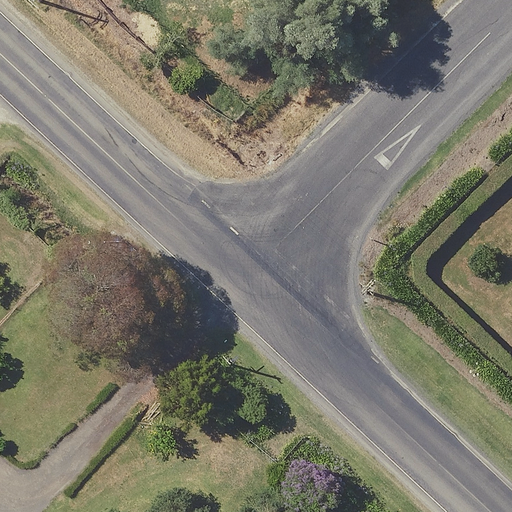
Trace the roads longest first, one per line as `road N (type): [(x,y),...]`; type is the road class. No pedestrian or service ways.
road 1 (unclassified): [(247,279),(511,18)]
road 2 (unclassified): [(247,279),(496,511)]
road 3 (unclassified): [(0,48),(247,279)]
